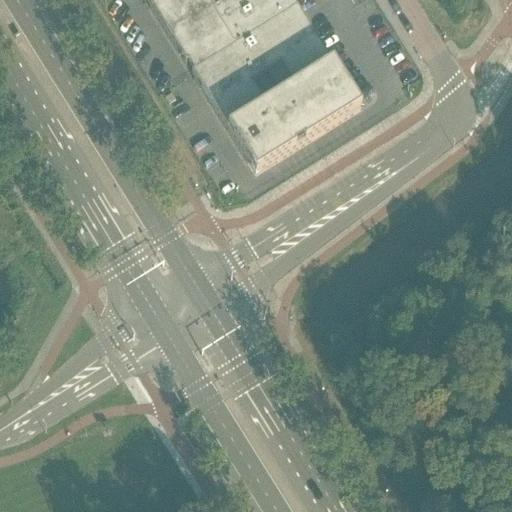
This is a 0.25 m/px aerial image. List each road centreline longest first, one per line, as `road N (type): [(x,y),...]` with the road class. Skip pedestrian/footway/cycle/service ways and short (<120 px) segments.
road 1 (primary): [(191,284),(20,0)]
road 2 (unclassified): [(311,227),(454,121),(450,91),(397,0)]
road 3 (primary): [(0,63),(149,311)]
road 4 (primary): [(335,511),(211,317)]
road 5 (primary): [(168,342),(278,511)]
road 6 (unclassified): [(149,311),(69,370),(27,418)]
road 7 (unclassified): [(27,418),(168,342)]
road 8 (unclassified): [(211,317),(252,293),(311,227)]
road 9 (unclassified): [(311,227),(191,284)]
